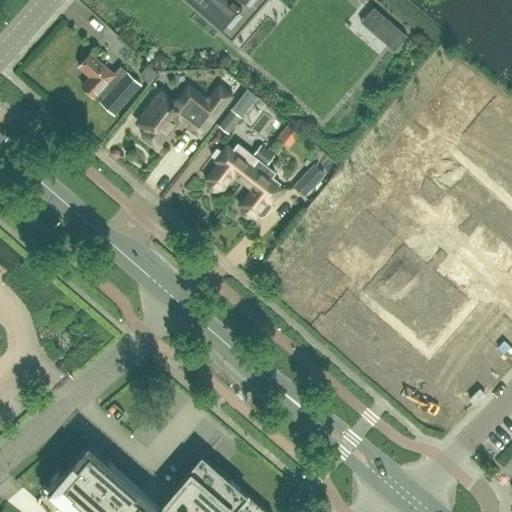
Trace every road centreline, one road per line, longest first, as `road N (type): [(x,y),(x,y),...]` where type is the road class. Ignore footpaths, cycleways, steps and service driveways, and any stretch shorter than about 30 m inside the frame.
road 1 (tertiary): [(405,499),(181,301)]
road 2 (residential): [(181,301),(0,461)]
road 3 (tertiary): [(181,301),(0,144)]
road 4 (unclassified): [(405,499),(511,394)]
road 5 (unknown): [(88,386),(158,454),(194,421)]
road 6 (residential): [(422,210),(511,290)]
